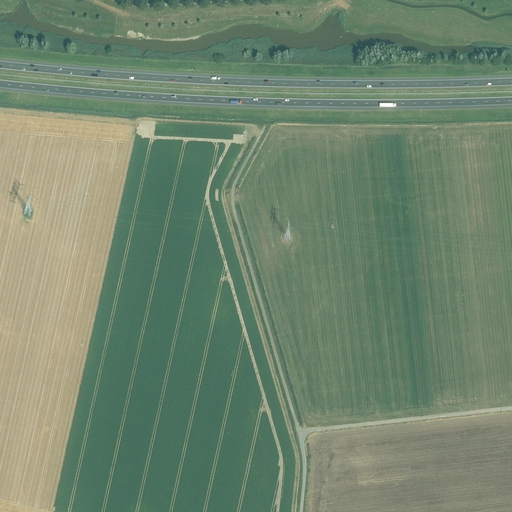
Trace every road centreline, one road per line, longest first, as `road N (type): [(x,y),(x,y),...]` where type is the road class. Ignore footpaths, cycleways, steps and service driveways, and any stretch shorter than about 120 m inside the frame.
road 1 (motorway): [(511,80),(259,81),(0,62)]
road 2 (motorway): [(0,84),(263,103),(511,101)]
road 3 (unclassified): [(299,432),(228,202),(262,125)]
road 4 (unclassified): [(299,432),(511,408)]
